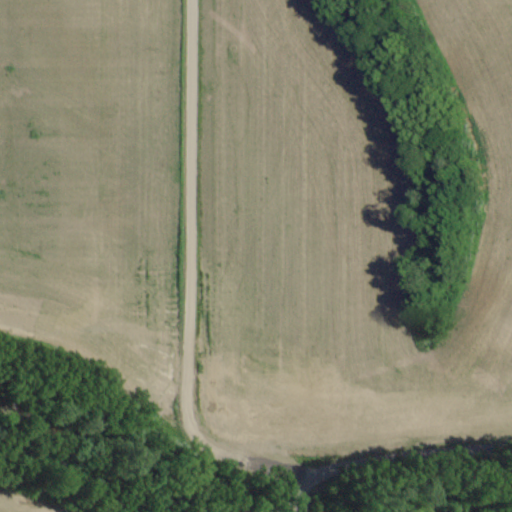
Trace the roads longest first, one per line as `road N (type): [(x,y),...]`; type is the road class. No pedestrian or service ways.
road 1 (residential): [(293,492),(201,468),(185,428),(186,0)]
road 2 (residential): [(293,492),(511,465)]
